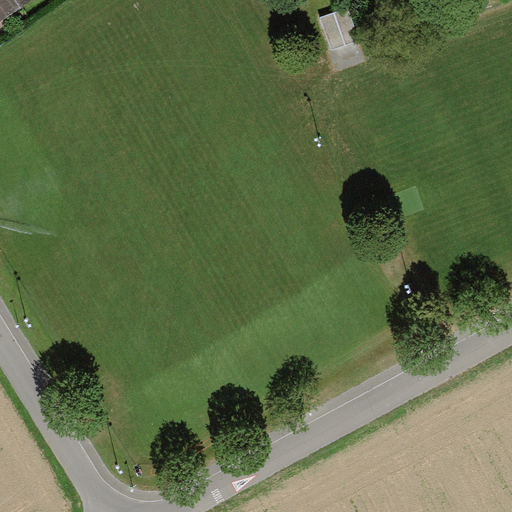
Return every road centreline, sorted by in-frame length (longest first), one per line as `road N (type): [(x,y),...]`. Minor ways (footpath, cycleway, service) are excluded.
road 1 (residential): [(162,511),(511,317)]
road 2 (residential): [(0,338),(109,511)]
